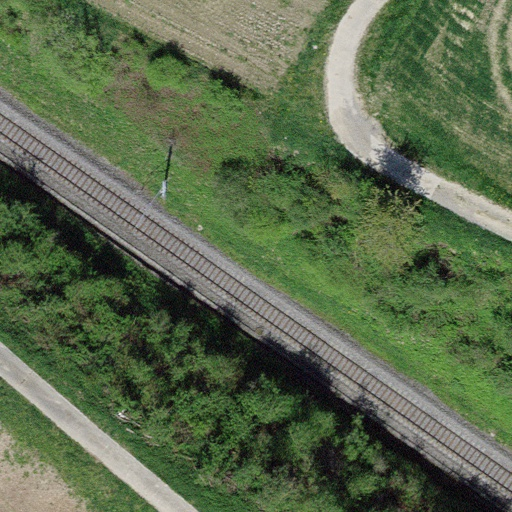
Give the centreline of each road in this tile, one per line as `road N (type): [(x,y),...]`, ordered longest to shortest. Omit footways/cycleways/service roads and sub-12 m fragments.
road 1 (track): [(0,347),(186,511)]
road 2 (track): [(348,137),(511,235)]
road 3 (residential): [(363,0),(335,89),(348,137)]
